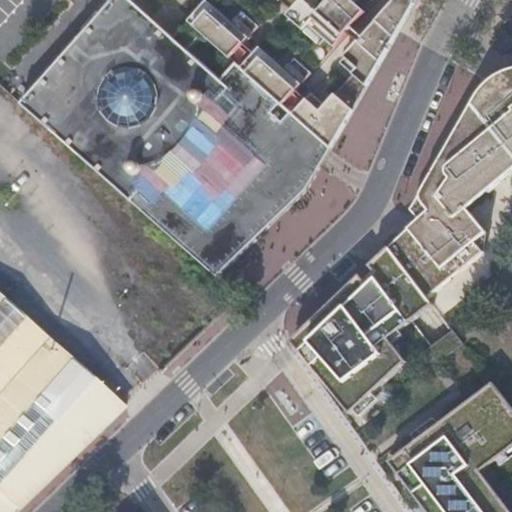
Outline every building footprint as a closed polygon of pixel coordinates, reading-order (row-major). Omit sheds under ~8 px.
[(174,39),(129,0),(114,0),(31,94),(27,90),(17,101),(132,200),(220,279),(308,190),(321,168),(332,150),(294,116),(289,112),(240,69),(236,65),(222,81),(188,51),(174,39)] [(283,0),(293,9),(301,0),(283,0)] [(301,0),(293,9),(288,16),(320,44),(325,38),(334,46),(366,11),(356,3),(359,0),(301,0)] [(188,51),(202,35),(236,65),(245,55),(239,50),(258,27),(242,13),(232,24),(207,2),(174,39),(188,51)] [(312,95),(294,116),(332,150),(410,14),(399,7),(382,26),(377,22),(340,64),(353,76),(326,107),(312,95)] [(259,48),(240,69),(289,112),(299,100),(293,94),(311,74),(294,59),(284,71),(259,48)] [(410,229),(390,247),(422,289),(445,272),(444,270),(455,261),(457,264),(481,246),(472,236),(484,226),(466,200),(488,184),(490,187),(511,170),(511,67),(501,72),(493,78),(486,85),(481,91),(412,210),(420,220),(425,225),(411,231),(410,229)] [(472,236),(481,246),(484,226),(472,236)] [(422,289),(390,247),(292,340),(351,414),(410,358),(387,335),(397,328),(399,331),(434,304),(422,289)] [(444,270),(445,272),(457,264),(455,261),(444,270)] [(0,372),(39,330),(0,294),(0,372)] [(452,328),(430,345),(440,359),(463,342),(452,328)] [(0,511),(16,511),(126,408),(39,330),(0,372),(0,511)] [(511,406),(493,382),(389,461),(428,511),(511,511),(480,470),(511,446),(511,406)]
